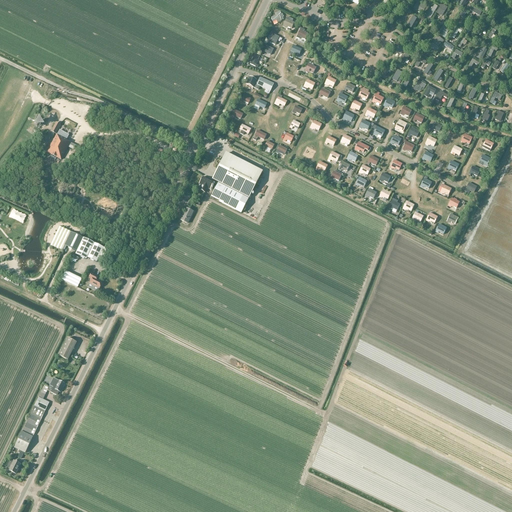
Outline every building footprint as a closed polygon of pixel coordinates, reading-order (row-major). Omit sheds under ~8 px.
[(276,16),(272,18),(273,22),(276,21),(277,23),(281,22),(282,20),(281,19),(281,18),(283,18),(282,17),(284,17),(282,14),(281,14),(281,12),(280,12),(275,14),(276,16)] [(284,26),(283,27),(285,28),(286,26),(292,29),(294,23),(292,22),(293,20),(290,19),(288,18),(284,26)] [(301,29),(297,38),(300,39),(300,38),(305,40),(308,34),(304,32),(305,30),(301,29)] [(273,35),(270,43),(275,45),(279,38),(273,35)] [(291,54),(294,55),(295,53),(299,55),(302,50),(293,46),(291,52),(292,52),(291,54)] [(265,51),(264,53),(271,56),(273,50),(268,48),(266,51),(265,51)] [(258,66),(256,65),(260,57),(254,55),(250,64),(257,68),(258,66)] [(313,74),(316,68),(313,67),(314,64),(310,62),(306,70),(313,74)] [(253,88),(258,90),(260,87),(265,90),(264,92),(269,94),(270,92),(274,85),(260,78),(258,82),(249,78),(246,85),(253,88)] [(328,86),(329,86),(330,85),(334,87),(336,81),(329,78),(325,85),(328,86)] [(307,89),(308,89),(308,88),(313,90),(315,84),(308,80),(304,89),(306,90),(307,89)] [(344,91),(346,92),(347,90),(353,93),(356,88),(348,84),(344,91)] [(364,88),(362,90),(359,98),(361,99),(363,99),(363,98),(367,100),(370,94),(368,93),(369,91),(364,88)] [(319,97),(321,97),(322,96),(328,99),(330,93),(323,89),(319,97)] [(374,103),(376,104),(377,103),(381,105),(384,99),(379,96),(380,94),(377,93),(372,103),(374,104),(374,103)] [(340,102),(341,103),(341,102),(345,104),(348,98),(340,94),(336,102),(339,103),(340,102)] [(274,104),(278,107),(279,105),(284,107),(286,102),(281,100),(282,97),(279,95),(274,104)] [(387,107),(388,108),(388,107),(392,109),(395,103),(388,99),(384,106),(386,108),(387,107)] [(258,110),(260,107),(264,109),(266,105),(260,101),(257,100),(255,105),(254,108),(258,110)] [(362,105),(355,101),(351,109),(353,110),(353,109),(355,110),(355,109),(359,111),(362,105)] [(302,110),(295,107),(292,113),(294,114),(295,112),(299,115),(302,110)] [(403,115),(404,116),(405,116),(408,117),(411,111),(403,107),(399,115),(402,116),(403,115)] [(367,117),(369,118),(370,117),(374,119),(377,113),(369,109),(365,116),(367,117)] [(243,115),(236,112),(236,111),(234,110),(231,116),(235,118),(236,117),(241,119),(243,115)] [(345,120),(347,122),(348,120),(352,122),(355,117),(347,113),(343,120),(344,121),(345,120)] [(424,118),(416,114),(412,121),(415,122),(415,121),(421,124),(424,118)] [(322,125),(314,121),(311,129),(313,130),(315,130),(315,129),(319,131),(322,125)] [(362,129),(364,129),(368,131),(371,125),(363,121),(359,128),(362,130),(362,129)] [(300,125),(293,122),(289,129),(291,130),(293,127),(297,129),(300,125)] [(398,130),(399,131),(400,129),(404,132),(407,126),(399,122),(395,129),(398,131),(398,130)] [(55,123),(51,132),(56,134),(60,125),(55,123)] [(430,130),(432,131),(433,130),(439,132),(442,127),(434,123),(430,130)] [(241,125),(239,130),(242,131),(240,134),(243,135),(245,133),(248,134),(251,130),(241,125)] [(385,132),(377,128),(373,135),(376,136),(377,136),(378,136),(378,135),(382,137),(385,132)] [(419,132),(411,128),(407,137),(409,138),(411,135),(416,138),(419,132)] [(57,134),(47,153),(61,160),(68,147),(73,150),(75,146),(70,143),(66,140),(67,140),(66,139),(68,135),(59,131),(57,135),(57,134)] [(257,131),(252,139),(256,141),(258,137),(264,140),(266,136),(257,131)] [(288,140),(291,142),(293,137),(287,134),(283,141),(285,142),(286,141),(287,141),(288,140)] [(472,139),(464,135),(461,142),(464,144),(464,143),(465,144),(466,143),(469,145),(472,139)] [(344,144),(345,145),(346,143),(349,145),(352,139),(344,136),(340,143),(343,144),(344,144)] [(393,144),(394,145),(395,144),(398,146),(401,140),(394,136),(390,143),(392,145),(393,144)] [(325,145),(327,146),(328,144),(333,147),(336,141),(328,137),(325,145)] [(428,145),(430,146),(430,145),(434,147),(437,141),(429,137),(425,145),(428,146),(428,145)] [(493,144),(486,140),(482,148),(484,149),(485,147),(490,150),(493,144)] [(274,146),(267,142),(263,149),(265,150),(267,148),(271,150),(274,146)] [(356,148),(355,150),(357,152),(357,151),(359,152),(360,151),(363,152),(365,149),(368,151),(369,152),(372,149),(369,148),(359,143),(356,148)] [(414,147),(407,143),(403,150),(406,152),(406,151),(407,152),(408,151),(411,152),(414,147)] [(462,150),(454,146),(450,154),(454,156),(455,154),(459,156),(462,150)] [(350,161),(351,161),(352,160),(355,162),(358,156),(350,152),(347,160),(349,161),(350,161)] [(434,156),(426,152),(422,159),(426,161),(427,160),(431,162),(434,156)] [(328,160),(330,161),(331,159),(337,162),(340,157),(332,153),(328,160)] [(482,164),(483,165),(484,164),(487,165),(490,159),(483,156),(479,163),(481,164),(482,164)] [(379,160),(371,157),(367,164),(369,165),(370,163),(376,166),(379,160)] [(218,184),(211,198),(236,210),(241,213),(248,200),(259,178),(223,160),(220,166),(218,167),(217,170),(212,180),(218,184)] [(395,170),(395,169),(399,171),(402,165),(394,161),(391,168),(393,170),(394,169),(395,170)] [(459,165),(451,161),(448,169),(449,170),(450,168),(456,171),(459,165)] [(319,170),(320,171),(321,170),(325,172),(328,166),(320,162),(316,170),(319,171),(319,170)] [(342,170),(343,171),(343,170),(347,172),(350,166),(342,162),(338,170),(341,172),(342,170)] [(362,174),(363,175),(364,174),(368,176),(371,170),(363,166),(359,173),(362,175),(362,174)] [(469,174),(471,175),(472,174),(477,177),(480,171),(473,167),(469,174)] [(342,176),(334,172),(330,179),(333,181),(333,180),(335,180),(339,181),(342,176)] [(390,178),(383,174),(379,181),(381,182),(381,181),(383,182),(384,181),(388,183),(390,178)] [(203,177),(199,184),(202,186),(199,190),(205,193),(207,189),(210,190),(213,183),(203,177)] [(358,186),(360,187),(360,186),(364,188),(367,182),(359,178),(355,186),(358,187),(358,186)] [(425,188),(425,187),(429,189),(432,183),(424,179),(420,187),(423,188),(423,187),(425,188)] [(469,192),(470,193),(470,191),(474,193),(477,187),(469,184),(465,191),(468,193),(469,192)] [(451,189),(444,186),(440,194),(443,195),(443,194),(444,195),(445,193),(448,195),(451,189)] [(82,190),(76,188),(74,193),(80,196),(82,190)] [(376,193),(369,189),(365,197),(368,198),(372,199),(373,199),(376,193)] [(391,194),(383,190),(379,198),(381,199),(382,198),(384,199),(384,198),(388,200),(391,194)] [(393,199),(389,207),(388,209),(390,210),(391,209),(393,210),(393,209),(397,211),(400,205),(397,204),(398,202),(393,199)] [(452,199),(448,206),(451,208),(452,206),(457,209),(459,203),(456,201),(457,200),(454,199),(454,200),(452,199)] [(403,210),(406,211),(406,209),(411,212),(414,206),(407,202),(403,210)] [(186,208),(180,220),(188,224),(193,212),(186,208)] [(412,221),(414,222),(415,220),(420,223),(423,217),(416,213),(412,221)] [(429,222),(430,223),(431,222),(435,223),(438,218),(430,214),(426,221),(429,223),(429,222)] [(458,218),(450,214),(447,222),(449,223),(449,222),(451,224),(452,222),(455,224),(458,218)] [(435,232),(437,233),(438,232),(444,234),(447,229),(439,225),(435,232)] [(59,227),(50,246),(62,252),(65,246),(71,233),(71,232),(59,227)] [(71,233),(65,246),(77,252),(83,238),(71,233)] [(94,243),(83,238),(77,252),(75,255),(86,260),(87,258),(96,262),(98,259),(102,261),(108,250),(94,243)] [(65,271),(61,280),(77,288),(82,279),(65,271)] [(98,277),(90,274),(88,279),(91,280),(89,284),(99,288),(102,282),(96,280),(98,277)] [(67,338),(58,356),(68,361),(76,343),(67,338)] [(48,388),(48,390),(51,391),(50,392),(53,394),(57,396),(59,392),(60,392),(64,384),(53,379),(50,386),(49,388),(48,388)] [(43,400),(48,390),(48,388),(44,386),(39,398),(22,432),(21,432),(14,448),(25,453),(49,403),(43,400)] [(9,469),(8,470),(15,474),(20,465),(13,461),(12,463),(9,461),(6,468),(9,469)]
